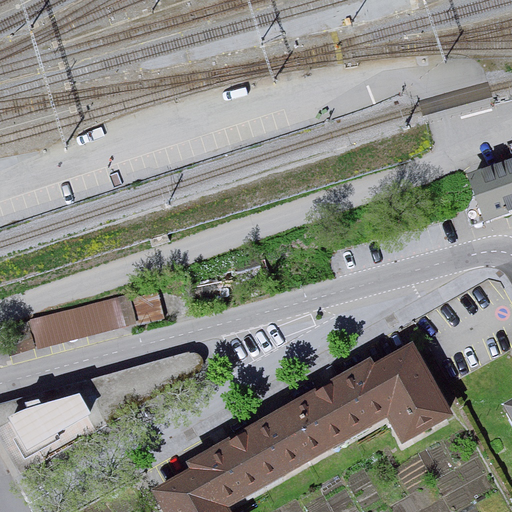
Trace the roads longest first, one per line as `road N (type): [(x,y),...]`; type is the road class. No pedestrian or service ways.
road 1 (residential): [(394,276),(393,292),(379,303),(13,511)]
road 2 (residential): [(0,382),(394,276)]
